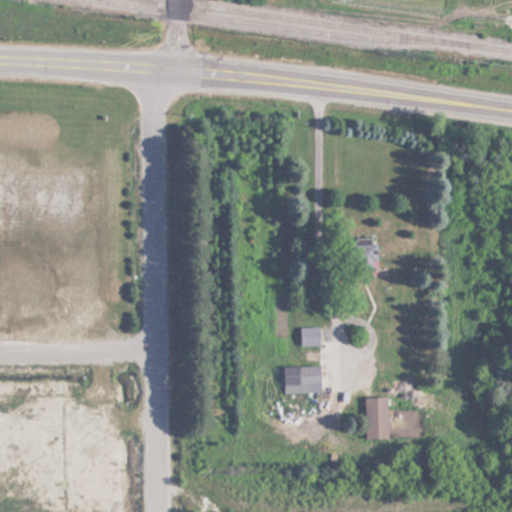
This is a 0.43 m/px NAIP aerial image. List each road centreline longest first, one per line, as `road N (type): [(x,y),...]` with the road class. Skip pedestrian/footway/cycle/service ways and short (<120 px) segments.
road 1 (residential): [(173,67),(152,119),(157,511)]
road 2 (primary): [(173,67),(511,110)]
road 3 (primary): [(173,67),(0,57)]
